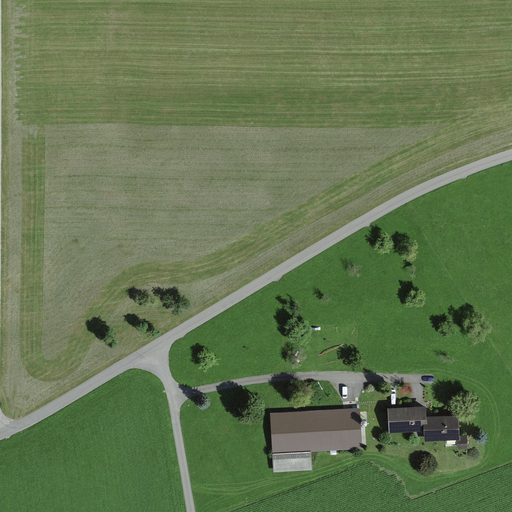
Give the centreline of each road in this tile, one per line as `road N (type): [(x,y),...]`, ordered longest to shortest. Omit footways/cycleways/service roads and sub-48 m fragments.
road 1 (unclassified): [(511,155),(404,199),(0,435)]
road 2 (track): [(192,511),(173,393)]
